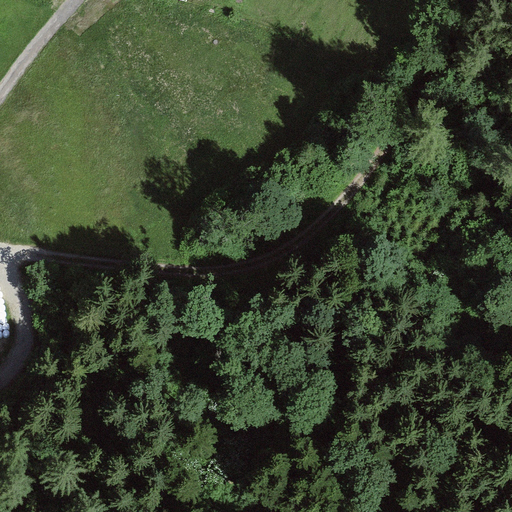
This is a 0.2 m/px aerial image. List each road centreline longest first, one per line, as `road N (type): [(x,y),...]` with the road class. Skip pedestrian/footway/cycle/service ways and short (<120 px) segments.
road 1 (track): [(487,0),(343,201),(300,243),(253,268),(205,274),(0,254)]
road 2 (track): [(74,0),(0,107)]
road 3 (track): [(0,268),(25,320),(25,345),(0,380)]
